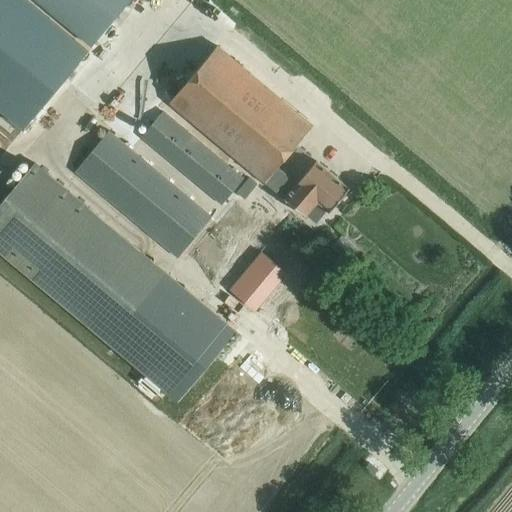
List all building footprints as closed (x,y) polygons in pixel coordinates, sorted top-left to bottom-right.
[(26,0),(0,0),(0,110),(23,129),(88,51),(26,0)] [(129,0),(35,0),(90,45),(91,46),(129,0)] [(221,205),(242,179),(163,112),(141,138),(221,205)] [(176,258),(211,215),(109,130),(74,173),(176,258)] [(307,214),(315,221),(326,209),(329,211),(349,188),(316,160),(297,183),(277,166),(264,181),(305,216),(307,214)] [(233,328),(33,163),(0,203),(0,250),(174,397),(233,328)] [(244,197),(256,183),(249,177),(238,191),(244,197)] [(312,219),(299,233),(309,242),(322,229),(312,219)] [(224,283),(245,264),(232,251),(212,271),(224,283)] [(261,251),(229,288),(254,310),(285,273),(261,251)]
